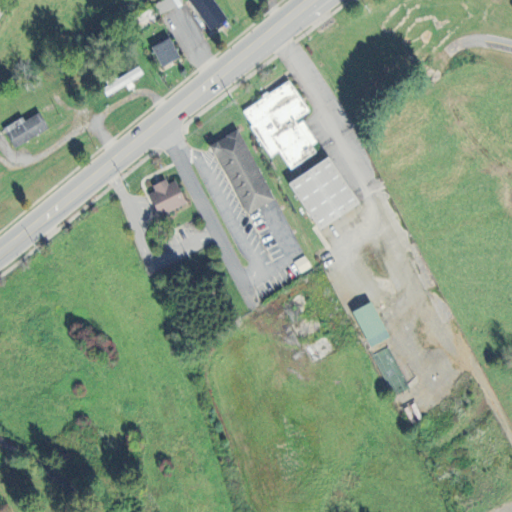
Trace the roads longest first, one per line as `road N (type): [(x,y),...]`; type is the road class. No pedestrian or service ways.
road 1 (primary): [(0,247),(313,0)]
road 2 (residential): [(172,113),(85,88),(0,124)]
